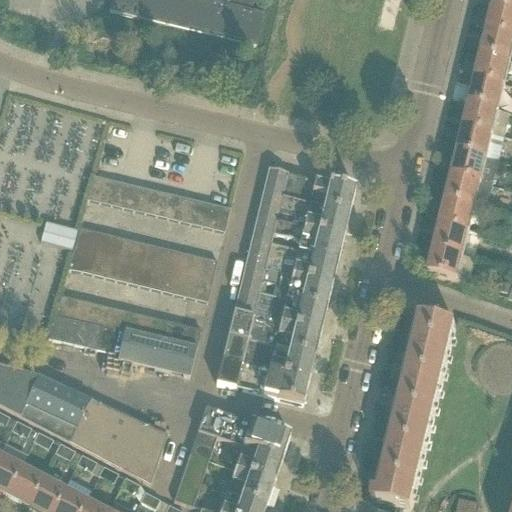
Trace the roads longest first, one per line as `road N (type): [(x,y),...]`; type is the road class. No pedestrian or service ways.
road 1 (residential): [(410,168),(111,102),(0,67)]
road 2 (residential): [(326,511),(382,278)]
road 3 (residential): [(410,168),(449,0)]
road 4 (residential): [(511,323),(382,278)]
